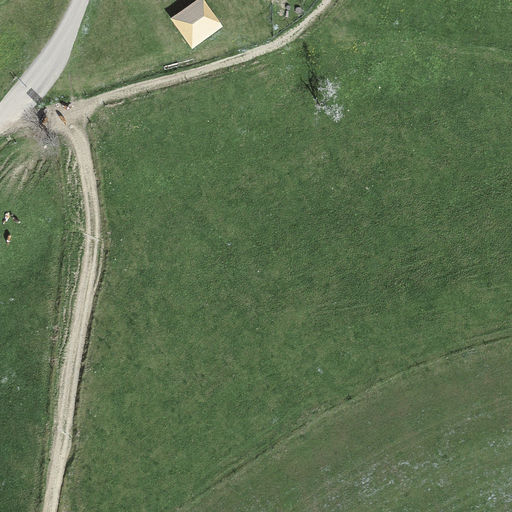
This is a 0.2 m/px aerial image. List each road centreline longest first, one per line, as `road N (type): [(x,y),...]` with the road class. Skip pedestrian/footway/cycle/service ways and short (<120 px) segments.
road 1 (track): [(74,120),(82,239),(50,511)]
road 2 (track): [(332,0),(261,55),(110,97),(74,120),(30,91)]
road 3 (track): [(0,120),(47,67),(80,0)]
